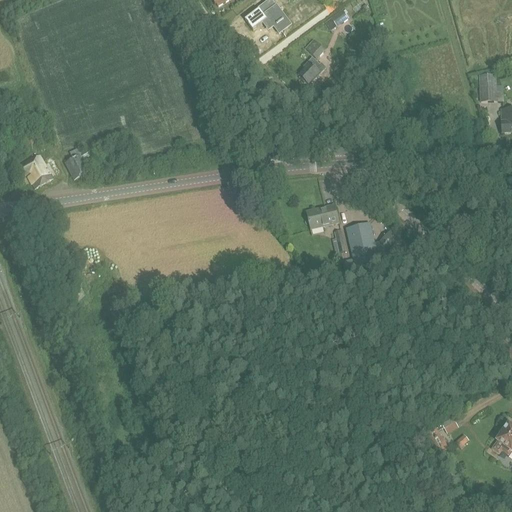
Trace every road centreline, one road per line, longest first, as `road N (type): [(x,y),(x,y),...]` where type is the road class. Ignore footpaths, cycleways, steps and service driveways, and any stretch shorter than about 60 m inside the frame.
road 1 (primary): [(342,163),(0,210)]
road 2 (unclassified): [(342,163),(319,128),(188,0)]
road 3 (unclassified): [(511,317),(376,184),(365,161)]
road 4 (primary): [(511,155),(365,161)]
